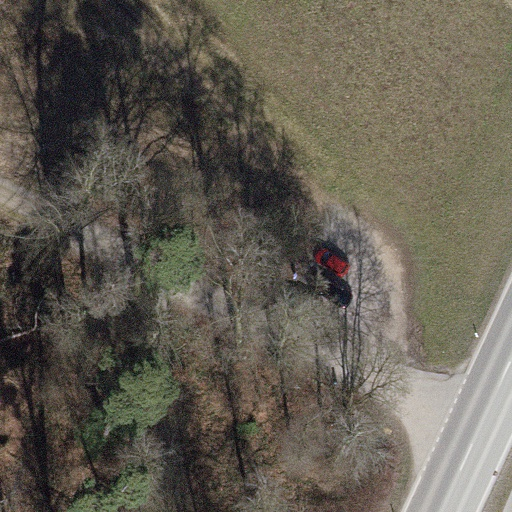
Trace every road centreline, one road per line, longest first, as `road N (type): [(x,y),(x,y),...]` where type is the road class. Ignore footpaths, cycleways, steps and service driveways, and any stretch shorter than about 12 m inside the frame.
road 1 (track): [(477,440),(186,273),(0,187)]
road 2 (track): [(357,371),(234,134),(117,0)]
road 3 (secondary): [(511,365),(444,511)]
